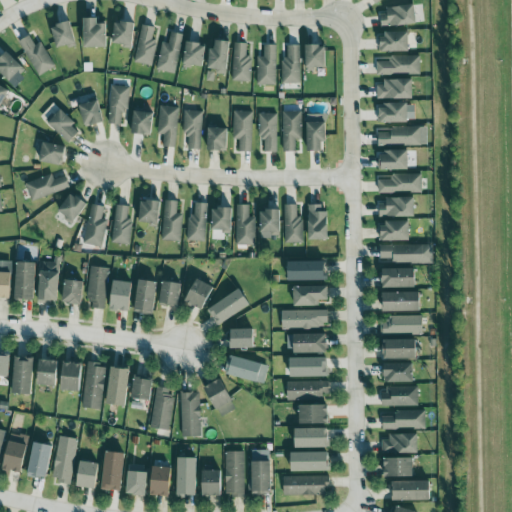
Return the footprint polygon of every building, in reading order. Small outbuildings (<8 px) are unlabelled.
[(388,13),(380,14),(382,28),(418,23),(415,3),(387,7),(388,13)] [(85,47),(107,47),(107,23),(98,23),(98,17),(84,18),(85,47)] [(116,21),(113,43),(122,44),(122,47),(132,49),(135,24),(116,21)] [(56,48),(75,45),(72,22),(53,25),(56,48)] [(150,66),(158,28),(142,24),(134,62),(150,66)] [(382,51),(409,51),(409,32),(382,31),(382,51)] [(174,74),(184,34),(171,32),(168,43),(162,42),(156,70),(174,74)] [(19,41),(39,76),(55,66),(41,42),(35,45),(29,35),(19,41)] [(209,48),(208,68),(216,69),(215,74),(228,75),(229,41),(216,40),(215,48),(209,48)] [(206,44),(186,42),(184,66),(203,68),(206,44)] [(250,43),(234,42),(232,81),(248,82),(250,43)] [(276,85),(276,45),(264,45),(263,56),(257,56),(257,85),(276,85)] [(300,45),(287,45),(287,58),(282,58),(282,83),(300,83),(300,45)] [(326,45),(306,45),(306,69),(326,68),(326,45)] [(0,71),(10,82),(24,68),(8,52),(0,59),(0,71)] [(421,74),(421,55),(391,56),(391,62),(377,62),(377,75),(421,74)] [(377,99),(414,98),(413,80),(377,81),(377,99)] [(0,107),(10,90),(0,84),(0,107)] [(123,111),(127,112),(130,87),(111,85),(108,123),(121,124),(123,111)] [(103,123),(99,101),(80,104),(84,126),(103,123)] [(378,121),(415,121),(416,104),(379,104),(378,121)] [(157,134),(164,135),(162,146),(174,147),(180,107),(160,105),(157,134)] [(79,132),(72,126),(75,122),(61,109),(48,123),(70,143),(79,132)] [(131,133),(150,136),(154,113),(135,110),(131,133)] [(201,149),(202,111),(184,111),(183,135),(188,136),(188,149),(201,149)] [(251,152),(253,112),(234,111),(233,140),(239,140),(239,151),(251,152)] [(302,139),(302,111),(283,111),(283,151),(296,151),(296,139),(302,139)] [(278,151),(277,113),(259,113),(259,138),(264,138),(265,152),(278,151)] [(307,150),(322,151),(323,142),(326,142),(327,114),(308,114),(307,150)] [(421,127),(379,128),(379,146),(421,145),(421,127)] [(228,128),(209,128),(208,150),(228,151),(228,128)] [(63,165),(65,145),(42,143),(40,163),(63,165)] [(379,170),(409,169),(409,150),(379,151),(379,170)] [(379,193),(422,193),(422,173),(392,174),(392,180),(378,180),(379,193)] [(69,188),(65,175),(53,179),(52,174),(26,183),(31,200),(69,188)] [(74,224),(87,204),(71,192),(58,212),(74,224)] [(415,216),(415,197),(386,198),(387,203),(379,203),(380,217),(415,216)] [(158,226),(161,202),(141,200),(139,223),(158,226)] [(178,201),(165,200),(163,240),(181,241),(182,214),(177,213),(178,201)] [(188,216),(187,241),(206,241),(207,203),(195,203),(194,216),(188,216)] [(84,244),(102,247),(107,220),(102,219),(104,206),(91,204),(84,244)] [(284,204),(285,243),(303,242),(303,217),(297,218),(297,204),(284,204)] [(328,211),(322,211),(322,204),(309,205),(309,240),(329,239),(328,211)] [(127,220),(128,206),(115,205),(113,244),(131,244),(132,221),(127,220)] [(255,246),(256,217),(249,217),(250,205),(237,205),(236,245),(255,246)] [(232,208),(213,208),(213,232),(232,232),(232,208)] [(281,210),(261,210),(260,237),(280,237),(281,210)] [(410,221),(382,221),(382,241),(410,240),(410,221)] [(433,244),(380,245),(380,259),(393,258),(393,264),(433,264),(433,244)] [(39,302),(58,303),(61,256),(54,256),(54,262),(42,261),(39,302)] [(0,297),(11,298),(12,261),(0,260),(0,297)] [(326,261),(288,261),(289,280),(326,280),(326,261)] [(35,300),(36,262),(17,262),(15,299),(35,300)] [(106,309),(108,268),(89,267),(88,300),(92,300),(92,308),(106,309)] [(416,268),(383,269),(383,288),(416,287),(416,268)] [(214,287),(197,278),(186,301),(204,310),(214,287)] [(158,282),(139,279),(134,312),(153,315),(158,282)] [(64,303),(83,304),(84,281),(64,280),(64,303)] [(112,309),(130,310),(132,282),(114,281),(112,309)] [(183,284),(164,281),(160,303),(178,307),(183,284)] [(295,306),(319,306),(319,300),(329,300),(328,286),(294,287),(295,306)] [(219,326),(251,305),(240,288),(208,310),(219,326)] [(421,311),(420,292),(383,293),(383,311),(421,311)] [(282,328),(328,328),(328,310),(282,310),(282,328)] [(381,335),(423,334),(423,316),(388,316),(388,322),(380,322),(381,335)] [(231,349),(254,348),(254,329),(231,330),(231,349)] [(418,340),(384,339),(383,359),(417,359),(418,340)] [(11,354),(0,352),(0,375),(9,376),(11,354)] [(12,393),(31,395),(35,357),(16,355),(12,393)] [(226,376),(264,382),(268,364),(230,357),(226,376)] [(290,377),(328,376),(328,357),(290,358),(290,377)] [(56,387),(59,361),(40,359),(37,384),(56,387)] [(83,363),(65,361),(61,390),(79,392),(83,363)] [(83,407),(102,409),(106,365),(87,363),(83,407)] [(384,382),(414,382),(414,363),(384,363),(384,382)] [(125,407),(131,370),(112,367),(106,403),(125,407)] [(132,398),(151,400),(153,379),(134,377),(132,398)] [(236,409),(221,379),(205,387),(220,417),(236,409)] [(329,381),(287,382),(287,399),(329,398),(329,381)] [(418,407),(418,387),(383,386),(383,406),(418,407)] [(170,430),(173,388),(155,387),(152,428),(170,430)] [(180,393),(182,437),(201,437),(199,392),(180,393)] [(329,405),(299,405),(299,424),(329,423),(329,405)] [(383,430),(425,429),(425,410),(396,411),(396,416),(383,416),(383,430)] [(295,448),(329,447),(329,428),(295,429),(295,448)] [(382,436),(383,454),(419,453),(419,435),(382,436)] [(77,439),(59,436),(53,481),(71,483),(77,439)] [(28,445),(10,441),(3,468),(21,473),(28,445)] [(53,446),(35,442),(28,475),(46,479),(53,446)] [(102,489),(122,491),(125,453),(106,451),(102,489)] [(226,497),(245,496),(244,452),(225,452),(226,497)] [(329,452),(291,453),(292,471),(330,471),(329,452)] [(197,458),(178,458),(177,496),(196,496),(197,458)] [(414,476),(414,458),(385,458),(385,477),(414,476)] [(77,487),(97,489),(100,463),(80,461),(77,487)] [(272,462),(252,462),(252,495),(272,495),(272,462)] [(126,494),(145,496),(148,466),(129,464),(126,494)] [(170,496),(171,468),(152,467),(151,495),(170,496)] [(221,471),(202,471),(202,496),(222,496),(221,471)] [(329,476),(284,477),(284,496),(330,494),(329,476)] [(393,500),(431,500),(431,481),(393,482),(393,500)]
